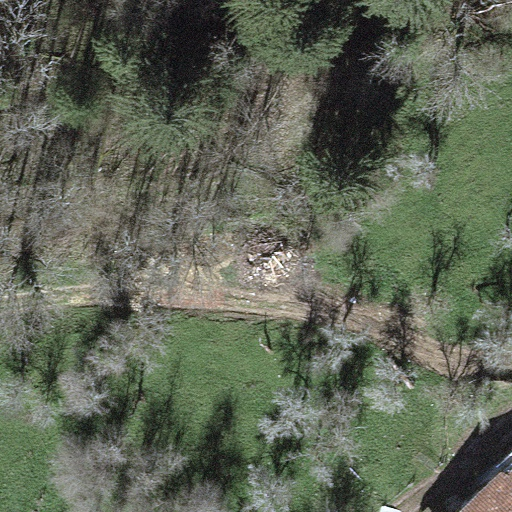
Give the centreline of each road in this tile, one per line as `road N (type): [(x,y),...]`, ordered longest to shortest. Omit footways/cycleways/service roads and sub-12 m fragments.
road 1 (track): [(511,365),(174,326),(0,335)]
road 2 (track): [(511,425),(413,511)]
